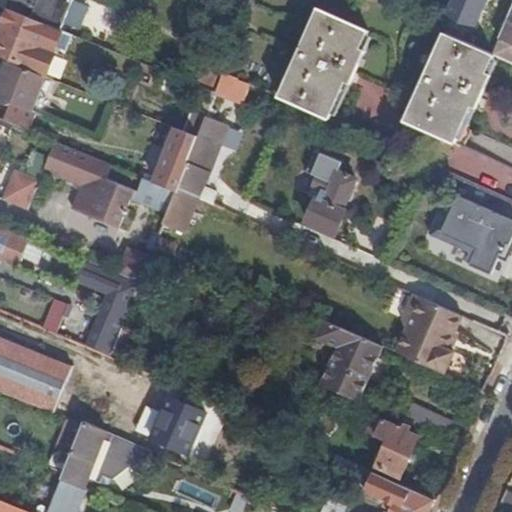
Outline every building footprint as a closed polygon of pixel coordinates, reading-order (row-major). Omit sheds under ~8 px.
[(10,0),(7,9),(10,10),(63,32),(76,1),(73,0),(10,0)] [(220,0),(249,12),(253,0),(220,0)] [(378,0),(377,4),(395,12),(399,0),(378,0)] [(454,0),(447,17),(474,29),(487,0),(454,0)] [(64,32),(63,32),(10,10),(1,31),(56,53),(64,32)] [(282,99),(331,122),(371,34),(322,12),(282,99)] [(511,63),(511,18),(495,56),(498,57),(511,63)] [(441,32),(448,35),(468,44),(471,36),(444,23),(441,32)] [(56,53),(1,31),(0,33),(0,55),(24,65),(22,69),(46,78),(56,53)] [(457,145),(498,57),(495,56),(468,44),(448,35),(408,123),(457,145)] [(213,85),(221,70),(204,61),(196,76),(213,85)] [(22,69),(8,63),(0,83),(0,104),(7,107),(13,105),(34,114),(48,78),(46,78),(22,69)] [(226,75),(220,88),(228,92),(234,78),(226,75)] [(245,102),(253,87),(239,81),(237,86),(234,100),(245,102)] [(201,88),(193,107),(195,109),(209,115),(218,95),(201,88)] [(34,114),(13,105),(6,123),(31,133),(38,115),(34,114)] [(209,115),(195,109),(186,132),(200,138),(209,115)] [(194,137),(178,131),(169,152),(169,154),(157,185),(179,194),(179,192),(200,140),(193,138),(194,137)] [(202,202),(213,207),(217,196),(205,190),(221,148),(200,139),(200,140),(179,192),(202,202)] [(136,203),(146,180),(57,144),(45,173),(84,189),(75,212),(121,231),(126,219),(129,221),(132,212),(129,211),(133,202),(136,203)] [(402,159),(396,158),(392,159),(388,164),(387,170),(390,175),(397,178),(402,178),(407,173),(408,168),(406,162),(402,159)] [(4,201),(30,211),(42,182),(16,172),(4,201)] [(358,182),(337,173),(332,184),(318,178),(310,196),(318,201),(309,224),(337,237),(347,213),(344,212),(358,182)] [(473,266),(494,276),(504,255),(506,255),(510,245),(509,244),(511,240),(511,220),(484,208),(491,193),(454,176),(448,191),(461,197),(444,235),(480,251),(473,266)] [(157,185),(146,180),(136,203),(170,216),(179,194),(157,185)] [(170,216),(165,229),(188,239),(202,202),(179,192),(179,194),(170,216)] [(30,241),(0,228),(0,261),(18,269),(30,241)] [(154,256),(192,272),(195,264),(158,247),(154,256)] [(120,277),(142,286),(154,257),(131,248),(120,277)] [(87,263),(78,284),(109,296),(87,349),(113,359),(115,355),(122,335),(135,303),(142,286),(120,277),(87,263)] [(400,354),(447,375),(457,354),(451,351),(465,318),(417,296),(406,320),(410,331),(400,354)] [(44,326),(58,332),(71,304),(56,298),(44,326)] [(323,386),(361,403),(386,348),(326,321),(318,340),(339,350),(323,386)] [(137,342),(122,335),(115,355),(129,360),(137,342)] [(0,392),(56,415),(75,369),(0,338),(0,392)] [(209,415),(172,400),(154,440),(189,455),(209,415)] [(408,424),(451,443),(458,426),(416,407),(408,424)] [(85,427),(57,416),(54,423),(82,434),(85,427)] [(421,439),(378,419),(371,436),(389,444),(378,469),(402,481),(421,439)] [(156,456),(106,434),(86,425),(85,427),(82,434),(65,476),(63,480),(85,490),(89,480),(102,485),(105,478),(114,481),(132,467),(138,470),(154,462),(156,456)] [(432,511),(436,503),(407,490),(348,463),(340,460),(334,477),(395,506),(392,511),(432,511)] [(407,490),(436,503),(443,489),(420,478),(407,490)] [(85,490),(63,480),(50,511),(77,511),(87,491),(85,490)] [(511,511),(511,495),(506,493),(499,509),(506,511),(511,511)] [(325,511),(345,511),(347,508),(330,500),(325,511)] [(23,511),(0,502),(0,511),(23,511)]
